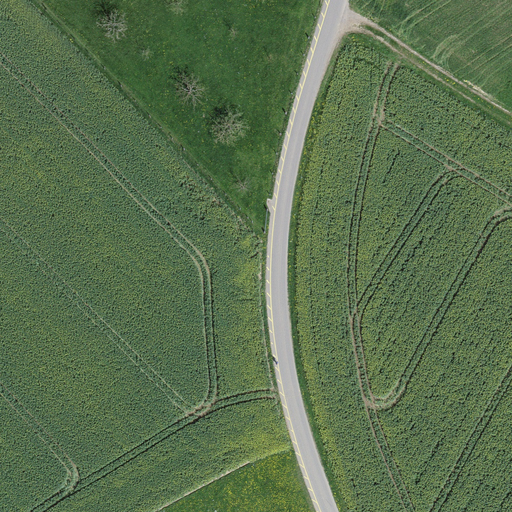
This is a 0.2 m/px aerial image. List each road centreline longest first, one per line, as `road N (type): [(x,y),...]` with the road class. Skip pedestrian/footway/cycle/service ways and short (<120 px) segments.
road 1 (unclassified): [(328,511),(295,414),(279,321),(279,237),(291,158),(337,0)]
road 2 (track): [(511,117),(335,8)]
